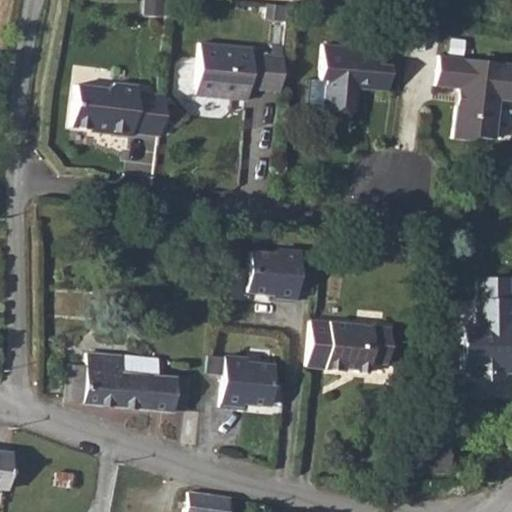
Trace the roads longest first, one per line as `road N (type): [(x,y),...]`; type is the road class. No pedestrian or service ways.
road 1 (residential): [(17,178),(338,217),(395,188)]
road 2 (residential): [(365,511),(247,485),(17,407)]
road 3 (unclassified): [(17,407),(17,178)]
road 4 (unclassified): [(17,178),(38,0)]
